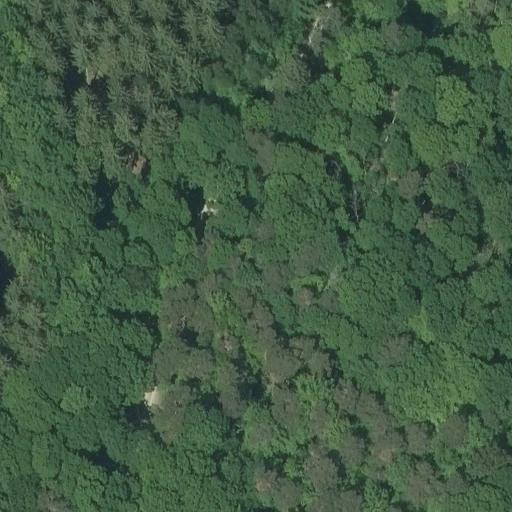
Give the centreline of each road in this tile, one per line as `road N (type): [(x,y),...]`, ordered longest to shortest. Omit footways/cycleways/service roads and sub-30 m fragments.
road 1 (track): [(158,379),(173,288),(196,232),(334,0)]
road 2 (track): [(0,19),(137,351),(158,379)]
road 3 (track): [(137,511),(158,379)]
